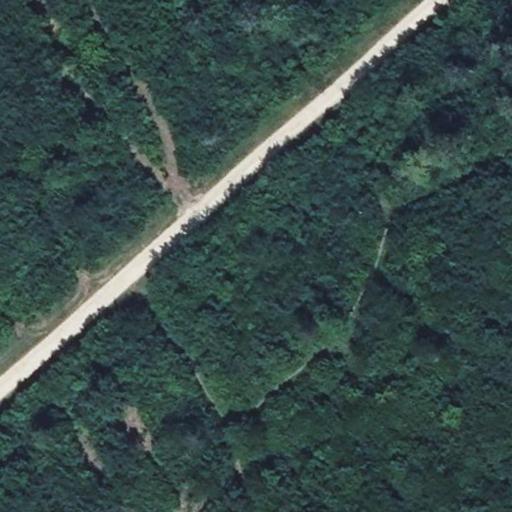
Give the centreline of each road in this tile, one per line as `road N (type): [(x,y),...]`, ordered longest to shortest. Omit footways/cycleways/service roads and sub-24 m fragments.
road 1 (track): [(421,0),(0,392)]
road 2 (track): [(135,266),(265,511)]
